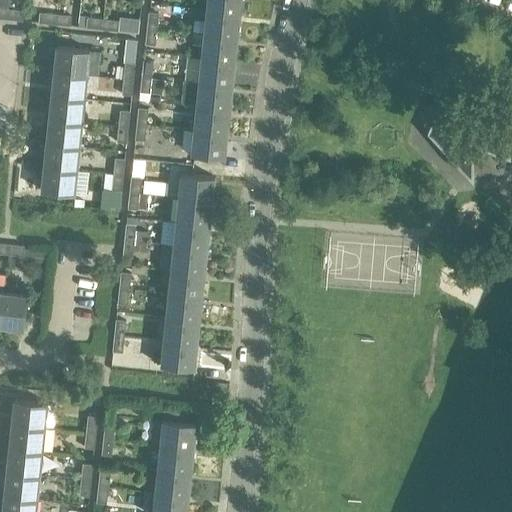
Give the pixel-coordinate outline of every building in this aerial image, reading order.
[(208,0),(207,12),(240,16),(241,0),(208,0)] [(0,9),(0,20),(7,21),(8,11),(0,9)] [(24,12),(8,11),(7,21),(23,22),(24,12)] [(205,36),(238,39),(240,16),(207,12),(205,36)] [(149,13),(148,29),(158,30),(160,14),(149,13)] [(55,26),(56,16),(40,14),(39,24),(55,26)] [(72,17),(56,16),(55,26),(71,27),(72,17)] [(103,31),(104,20),(88,19),(87,29),(103,31)] [(104,20),(103,31),(119,32),(120,22),(104,20)] [(156,46),(158,30),(148,29),(146,45),(156,46)] [(205,36),(202,60),(235,63),(238,39),(205,36)] [(54,73),(88,76),(90,52),(57,48),(54,73)] [(202,60),(200,84),(233,87),(235,63),(202,60)] [(144,61),(143,77),(153,79),(154,62),(144,61)] [(124,80),(134,81),(136,65),(126,64),(124,80)] [(54,73),(52,97),(85,100),(88,76),(54,73)] [(153,79),(143,77),(141,93),(151,94),(153,79)] [(134,81),(124,80),(122,95),(132,96),(134,81)] [(230,111),(233,87),(200,84),(197,108),(230,111)] [(52,97),(49,121),(83,124),(85,100),(52,97)] [(440,102),(428,134),(474,180),(473,143),(511,158),(500,103),(474,108),(474,115),(440,102)] [(197,108),(194,132),(228,135),(230,111),(197,108)] [(138,125),(147,126),(149,110),(139,109),(138,125)] [(121,112),(119,128),(129,129),(131,113),(121,112)] [(83,124),(49,121),(47,144),(80,148),(83,124)] [(147,126),(138,125),(136,141),(146,142),(147,126)] [(129,129),(119,128),(117,144),(127,145),(129,129)] [(228,135),(194,132),(192,156),(225,159),(228,135)] [(47,144),(44,168),(77,172),(80,148),(47,144)] [(114,176),(124,177),(126,161),(115,160),(114,176)] [(77,172),(44,168),(42,193),(75,196),(77,172)] [(179,199),(212,203),(215,179),(182,175),(179,199)] [(122,193),(124,177),(114,176),(112,192),(122,193)] [(132,178),(130,194),(140,195),(142,179),(132,178)] [(138,211),(140,195),(130,194),(128,210),(138,211)] [(179,199),(177,223),(210,227),(212,203),(179,199)] [(177,223),(174,247),(207,251),(210,227),(177,223)] [(125,242),(135,243),(136,227),(127,226),(125,242)] [(125,242),(123,258),(133,259),(135,243),(125,242)] [(9,246),(2,245),(0,244),(0,255),(8,256),(9,246)] [(9,246),(8,256),(24,258),(25,248),(9,246)] [(205,275),(207,251),(174,247),(171,271),(205,275)] [(202,298),(205,275),(171,271),(169,295),(202,298)] [(122,274),(120,289),(130,290),(132,275),(122,274)] [(130,290),(120,289),(118,305),(128,306),(130,290)] [(4,294),(0,328),(24,330),(28,297),(4,294)] [(202,298),(169,295),(166,318),(199,322),(202,298)] [(197,346),(199,322),(166,318),(164,342),(197,346)] [(117,321),(115,337),(125,338),(127,322),(117,321)] [(123,354),(125,338),(115,337),(113,353),(123,354)] [(194,370),(197,346),(164,342),(161,367),(194,370)] [(14,401),(12,425),(45,429),(48,405),(14,401)] [(86,433),(96,434),(98,418),(88,417),(86,433)] [(196,425),(163,422),(152,421),(149,445),(161,446),(194,450),(196,425)] [(12,425),(9,449),(43,453),(45,429),(12,425)] [(104,440),(113,441),(115,425),(105,425),(104,440)] [(96,434),(86,433),(85,449),(95,450),(96,434)] [(113,441),(104,440),(102,456),(112,457),(113,441)] [(191,474),(194,450),(161,446),(158,470),(191,474)] [(43,453),(9,449),(7,473),(40,477),(43,453)] [(82,465),(81,481),(91,482),(93,466),(82,465)] [(158,470),(156,494),(189,497),(191,474),(158,470)] [(100,472),(98,488),(108,489),(110,473),(100,472)] [(7,473),(4,497),(38,500),(40,477),(7,473)] [(89,498),(91,482),(81,481),(79,497),(89,498)] [(107,505),(108,489),(98,488),(97,504),(107,505)] [(187,511),(189,497),(156,494),(154,511),(187,511)] [(36,511),(38,500),(4,497),(2,511),(36,511)]
